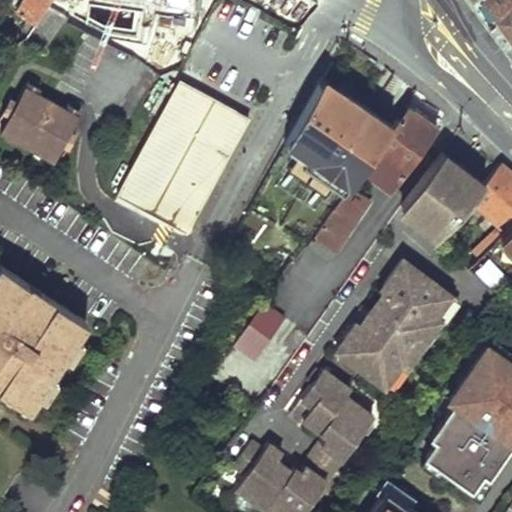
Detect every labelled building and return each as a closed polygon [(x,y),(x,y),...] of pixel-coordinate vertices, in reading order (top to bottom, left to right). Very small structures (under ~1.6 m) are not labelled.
[(43,0),(9,0),(7,6),(9,11),(23,19),(17,27),(23,30),(43,0)] [(511,0),(487,0),(511,33),(511,0)] [(345,182),(352,172),(359,164),(388,124),(318,73),(282,140),(304,156),(299,162),(317,175),(323,166),(345,182)] [(244,115),(173,78),(113,193),(184,230),(244,115)] [(36,85),(25,79),(14,98),(8,94),(0,108),(0,129),(54,161),(72,132),(66,128),(76,110),(63,102),(60,106),(33,90),(36,85)] [(410,110),(402,104),(388,124),(359,164),(383,181),(391,171),(397,176),(433,126),(425,121),(410,110)] [(467,199),(482,182),(440,150),(397,209),(434,238),(467,199)] [(511,174),(498,163),(482,182),(467,199),(494,224),(474,245),(481,251),(486,246),(511,219),(511,174)] [(345,182),(314,225),(333,238),(367,190),(356,181),(359,177),(352,172),(345,182)] [(511,219),(486,246),(511,268),(511,219)] [(487,255),(474,270),(493,287),(506,272),(487,255)] [(79,313),(0,258),(0,385),(20,400),(79,313)] [(455,298),(402,259),(380,288),(384,290),(358,325),(354,322),(334,349),(383,385),(399,363),(404,366),(416,350),(412,346),(425,328),(430,332),(455,298)] [(283,309),(262,294),(233,335),(254,350),(283,309)] [(306,327),(296,320),(284,336),(295,344),(306,327)] [(511,362),(482,342),(444,396),(450,399),(426,433),(432,437),(420,453),(467,485),(478,469),(483,473),(511,431),(511,362)] [(348,389),(320,368),(288,412),(300,420),(301,418),(324,435),(297,471),(291,466),(289,470),(274,459),(279,452),(266,442),(260,449),(249,441),(231,464),(243,473),(233,487),(260,507),(262,505),(271,511),(301,511),(372,416),(343,395),(348,389)] [(417,511),(380,486),(362,511),(417,511)] [(511,511),(511,499),(502,511),(511,511)]
